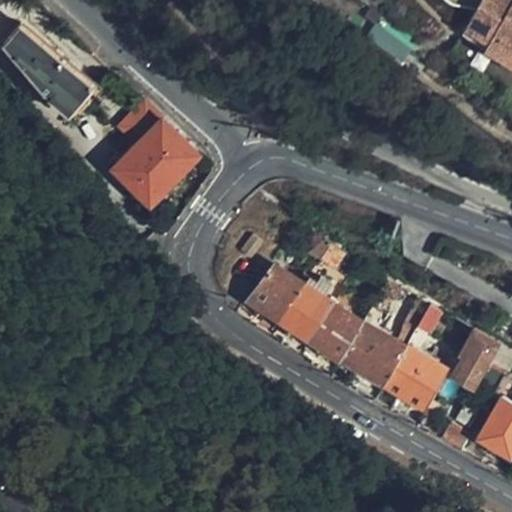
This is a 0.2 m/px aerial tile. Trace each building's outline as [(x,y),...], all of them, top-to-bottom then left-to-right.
[(511,0),(487,0),(466,37),(511,63),(511,0)] [(94,84),(20,24),(3,45),(44,93),(70,114),(94,84)] [(150,204),(198,154),(143,102),(113,134),(120,141),(128,133),(138,144),(113,169),(150,204)] [(249,257),(261,240),(254,234),(242,250),(249,257)] [(319,259),(326,249),(318,244),(311,253),(319,259)] [(335,254),(326,249),(319,259),(328,265),(335,254)] [(247,301),(278,320),(308,275),(300,270),(294,278),(274,264),(247,301)] [(360,278),(352,272),(346,282),(354,287),(360,278)] [(278,320),(309,339),(333,301),(321,294),(331,279),(320,273),(316,280),(308,275),(278,320)] [(333,301),(309,339),(341,358),(363,320),(333,301)] [(447,370),(450,364),(413,343),(434,307),(427,304),(412,330),(404,345),(447,370)] [(386,312),(371,305),(363,320),(376,328),(386,312)] [(363,320),(341,358),(383,383),(404,345),(412,330),(404,325),(395,340),(376,328),(363,320)] [(492,358),(506,366),(511,356),(511,353),(471,329),(450,364),(447,370),(471,384),(489,353),(493,356),(492,358)] [(404,345),(383,383),(424,408),(447,370),(404,345)] [(506,453),(511,442),(511,402),(500,396),(477,436),(506,453)] [(445,430),(440,438),(449,444),(453,436),(445,430)]
